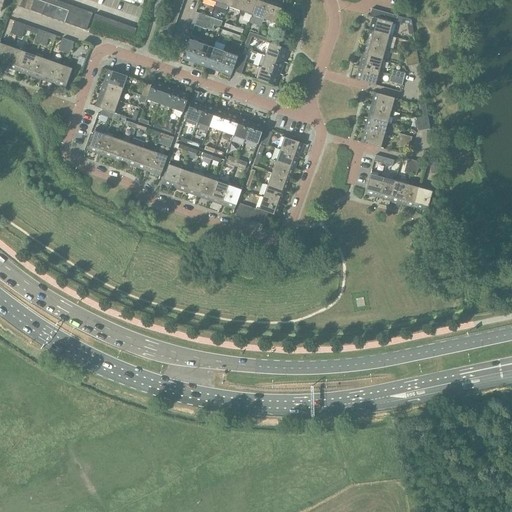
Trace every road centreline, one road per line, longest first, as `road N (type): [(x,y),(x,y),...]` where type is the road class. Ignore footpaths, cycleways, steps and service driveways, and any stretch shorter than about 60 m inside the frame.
road 1 (primary): [(511,334),(321,367),(217,361),(95,325),(0,264)]
road 2 (primary): [(0,301),(129,376),(236,401),(322,403),(480,373)]
road 3 (residential): [(320,135),(280,240),(155,198),(64,154),(103,50)]
road 4 (residential): [(304,117),(103,50)]
road 5 (residential): [(304,117),(332,20),(330,0)]
